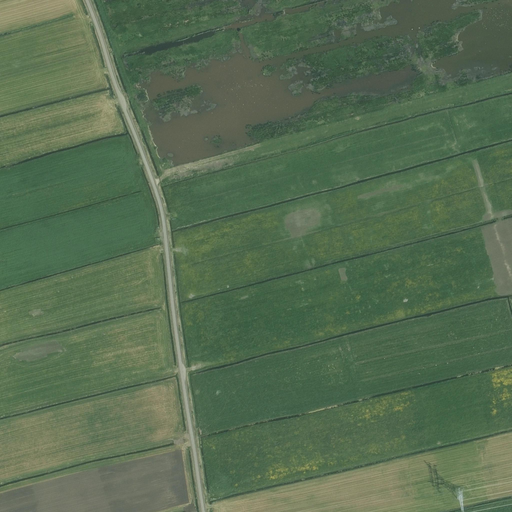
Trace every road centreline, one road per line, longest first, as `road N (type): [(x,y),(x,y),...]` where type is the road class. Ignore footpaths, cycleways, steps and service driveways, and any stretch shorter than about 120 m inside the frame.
road 1 (unclassified): [(204,511),(160,205),(86,0)]
road 2 (track): [(0,480),(191,433)]
